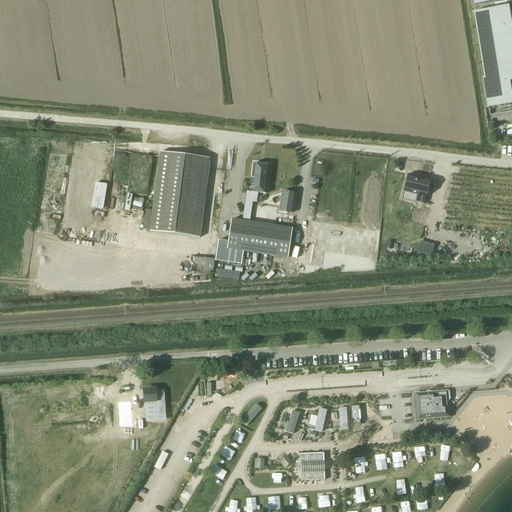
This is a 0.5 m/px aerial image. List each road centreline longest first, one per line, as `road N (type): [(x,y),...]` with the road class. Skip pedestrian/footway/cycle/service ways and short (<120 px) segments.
road 1 (unclassified): [(0,370),(511,336)]
road 2 (unclassified): [(128,121),(511,163)]
road 3 (unknown): [(214,511),(238,469),(259,492),(385,477)]
road 4 (track): [(0,113),(128,121)]
